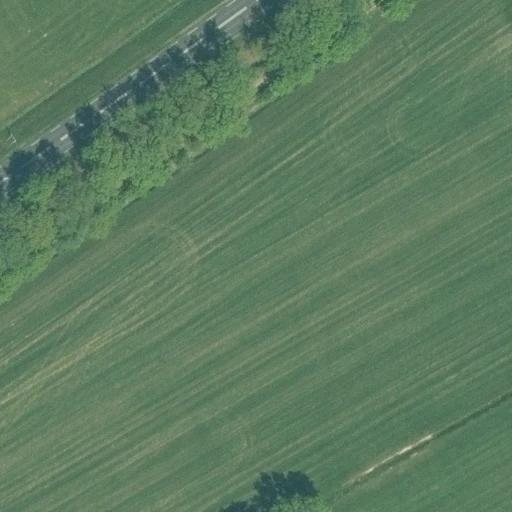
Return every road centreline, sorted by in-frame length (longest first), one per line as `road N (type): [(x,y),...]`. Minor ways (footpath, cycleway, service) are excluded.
road 1 (track): [(0,272),(379,0)]
road 2 (primary): [(257,0),(0,182)]
